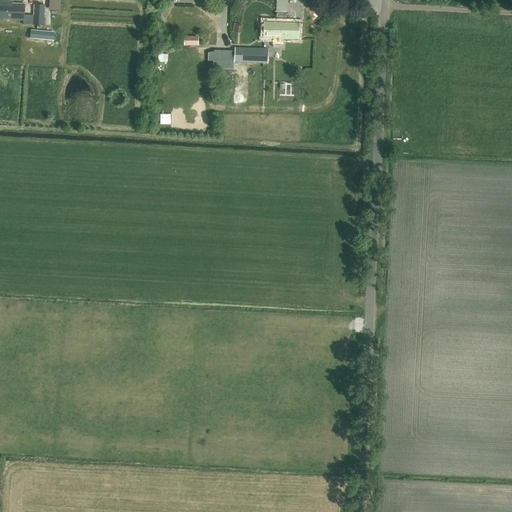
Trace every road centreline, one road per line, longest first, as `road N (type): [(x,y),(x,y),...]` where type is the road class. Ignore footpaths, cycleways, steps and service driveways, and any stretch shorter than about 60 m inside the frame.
road 1 (unclassified): [(360,511),(383,0)]
road 2 (track): [(383,5),(511,11)]
